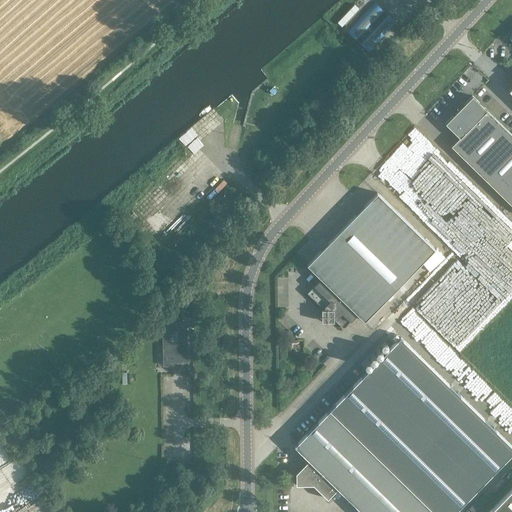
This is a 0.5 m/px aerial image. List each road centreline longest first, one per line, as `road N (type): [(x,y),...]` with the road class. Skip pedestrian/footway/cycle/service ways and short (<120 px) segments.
road 1 (unclassified): [(245,511),(245,303),(256,259),(487,0)]
road 2 (unknown): [(246,440),(339,357),(296,294)]
road 3 (unknown): [(286,218),(196,134)]
